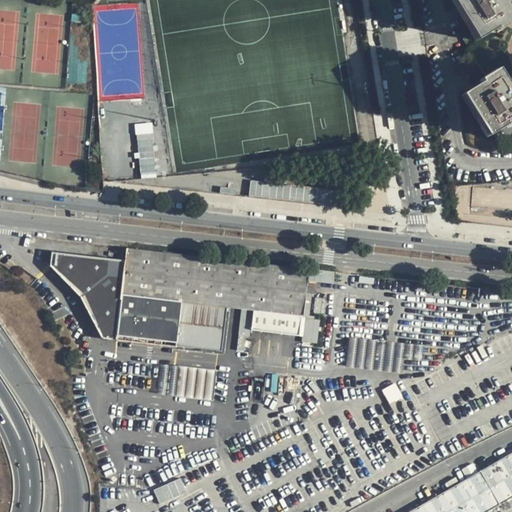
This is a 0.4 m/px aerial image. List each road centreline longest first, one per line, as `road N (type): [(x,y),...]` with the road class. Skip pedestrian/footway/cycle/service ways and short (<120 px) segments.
road 1 (primary): [(0,217),(511,275)]
road 2 (primary): [(414,242),(0,195)]
road 3 (residential): [(380,0),(414,242)]
road 4 (residential): [(435,0),(462,158),(511,165)]
road 5 (motorway): [(74,511),(59,441),(0,351)]
road 6 (unknown): [(350,287),(511,308)]
road 7 (unknown): [(237,319),(234,363),(331,371)]
